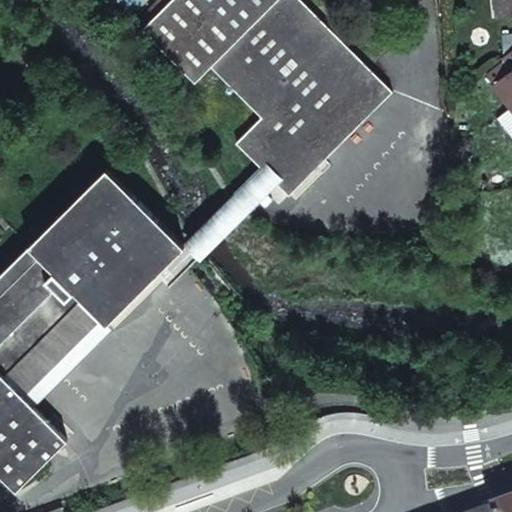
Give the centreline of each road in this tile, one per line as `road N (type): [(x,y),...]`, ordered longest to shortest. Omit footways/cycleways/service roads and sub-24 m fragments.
road 1 (secondary): [(370,445),(350,445),(289,485),(216,511)]
road 2 (secondary): [(511,437),(370,445)]
